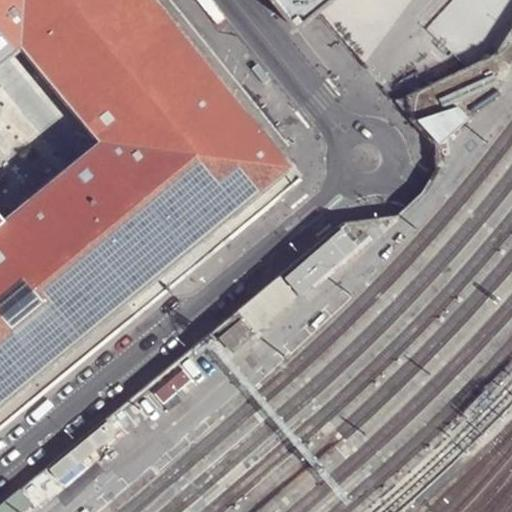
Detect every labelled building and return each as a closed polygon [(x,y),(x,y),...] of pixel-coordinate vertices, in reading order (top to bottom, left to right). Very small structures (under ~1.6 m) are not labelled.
[(0,0),(0,405),(194,245),(202,254),(233,229),(238,235),(271,207),(259,191),(291,164),(179,26),(157,0),(0,0)] [(272,0),(295,28),(318,9),(329,0),(272,0)] [(259,64),(253,69),(266,84),(271,79),(259,64)] [(300,259),(280,275),(296,294),(315,277),(300,259)] [(280,275),(216,329),(222,335),(218,338),(229,351),(248,335),(237,323),(242,318),(253,331),(296,294),(280,275)]
